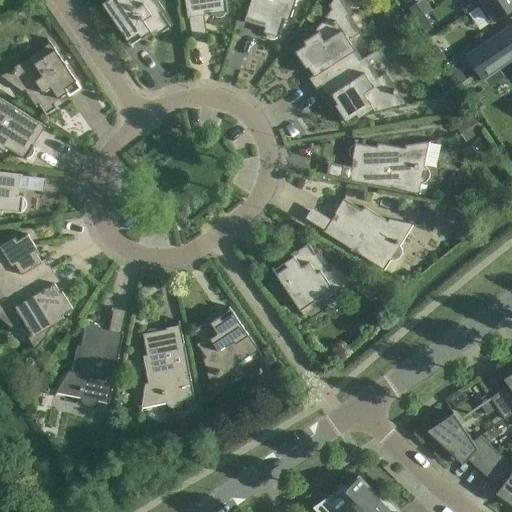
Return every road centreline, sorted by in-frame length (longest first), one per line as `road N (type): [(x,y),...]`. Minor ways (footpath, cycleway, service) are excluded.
road 1 (residential): [(143,118),(105,155),(95,198),(100,218),(126,249),(161,260),(184,257),(248,213),(268,160),(260,128),(245,112),(197,96),(167,103)]
road 2 (unclassified): [(210,511),(363,403)]
road 3 (unclassified): [(363,403),(511,302)]
road 4 (residential): [(468,511),(363,403)]
road 5 (residential): [(63,0),(143,118)]
